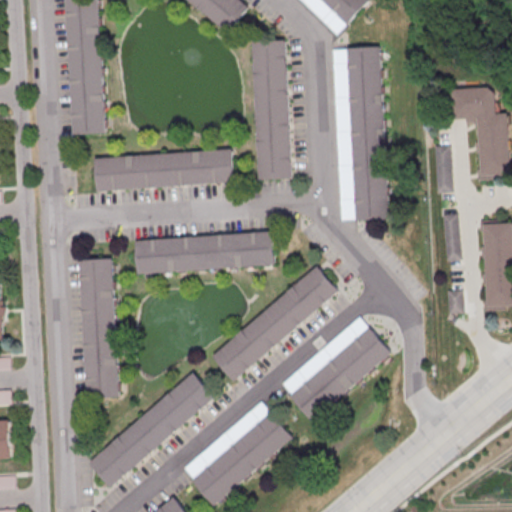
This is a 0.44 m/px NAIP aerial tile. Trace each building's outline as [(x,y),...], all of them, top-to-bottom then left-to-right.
[(99,0),(106,132),(74,134),(67,0),(99,0)] [(190,0),(229,32),(251,6),(243,0),(190,0)] [(324,0),(349,23),(371,0),(324,0)] [(285,39),(293,178),(261,179),(253,41),(285,39)] [(381,46),(390,219),(358,220),(349,47),(381,46)] [(511,176),(511,164),(511,113),(497,113),(497,87),(454,88),(455,118),(480,118),(481,178),(511,176)] [(454,192),(453,145),(436,145),(437,193),(454,192)] [(95,158),(233,148),(236,181),(98,191),(95,158)] [(462,259),(459,213),(444,213),(447,260),(462,259)] [(511,221),(485,223),(489,309),(511,307),(511,221)] [(136,240),(274,230),(277,263),(139,273),(136,240)] [(112,257),(120,395),(88,397),(81,258),(112,257)] [(215,356),(320,266),(341,291),(236,381),(215,356)] [(465,313),(465,290),(449,290),(449,313),(465,313)] [(294,396),(372,328),(393,352),(315,420),(294,396)] [(90,461),(195,371),(217,396),(112,486),(90,461)] [(0,389),(10,389),(10,401),(0,401),(0,389)] [(195,479),(274,411),(295,436),(216,504),(195,479)] [(0,419),(9,419),(11,457),(0,457),(0,419)] [(0,475),(13,475),(14,487),(0,488),(0,475)] [(157,511),(176,496),(189,511),(157,511)]
